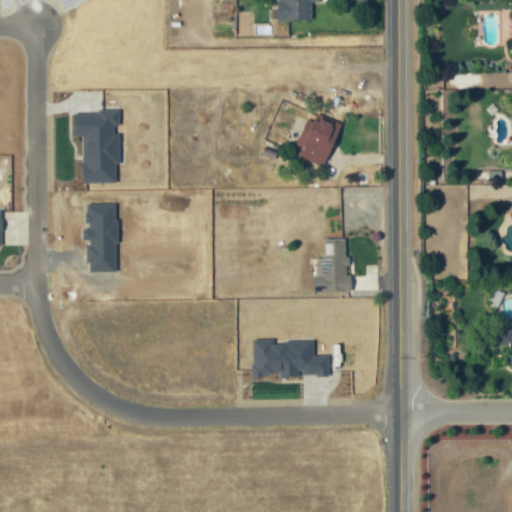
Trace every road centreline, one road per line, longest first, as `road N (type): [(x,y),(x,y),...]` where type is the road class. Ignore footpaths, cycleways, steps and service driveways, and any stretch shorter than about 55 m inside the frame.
road 1 (tertiary): [(395,511),(393,0)]
road 2 (residential): [(395,406),(348,417),(112,410),(69,377),(24,288),(0,286)]
road 3 (residential): [(24,288),(31,261),(29,55),(20,33),(0,25)]
